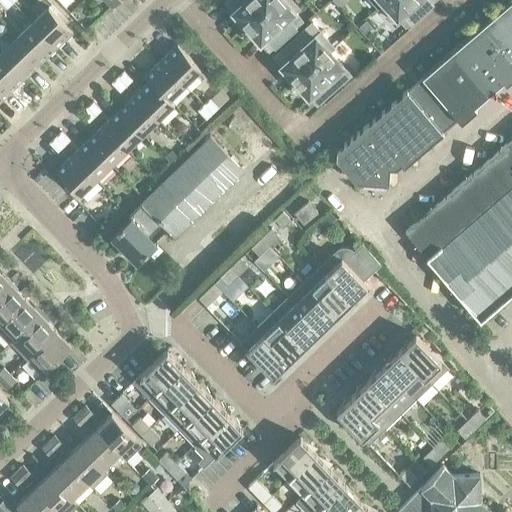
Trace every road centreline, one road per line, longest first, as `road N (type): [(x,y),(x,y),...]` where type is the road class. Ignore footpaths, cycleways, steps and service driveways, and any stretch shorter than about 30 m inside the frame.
road 1 (residential): [(176,0),(293,126),(315,128),(463,0)]
road 2 (residential): [(0,160),(171,0)]
road 3 (residential): [(0,463),(133,333),(126,317)]
road 4 (residential): [(126,317),(102,267),(0,160)]
road 5 (unknown): [(126,317),(253,187)]
road 6 (residential): [(270,408),(260,408),(164,317),(126,317)]
road 7 (residential): [(270,408),(379,306)]
